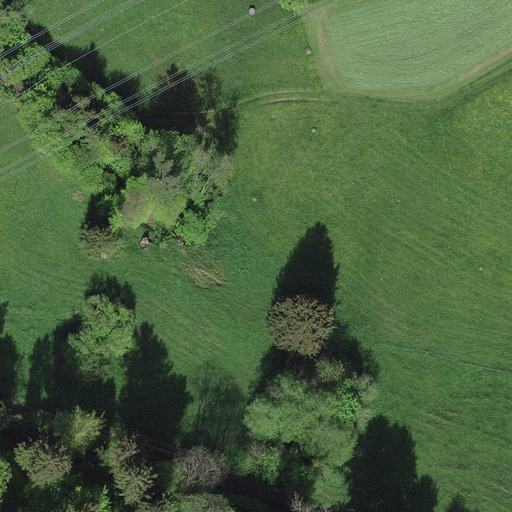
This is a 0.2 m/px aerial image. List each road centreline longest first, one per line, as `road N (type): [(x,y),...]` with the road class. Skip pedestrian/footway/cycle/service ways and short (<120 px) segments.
road 1 (track): [(0,0),(72,74),(110,103),(149,118),(186,120),(267,96),(440,105),(511,66)]
road 2 (track): [(0,400),(315,511)]
